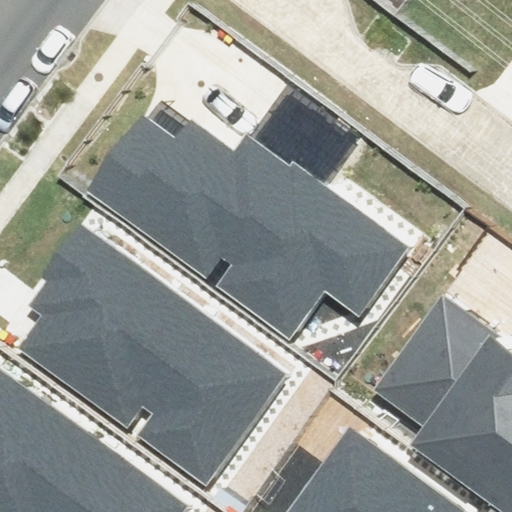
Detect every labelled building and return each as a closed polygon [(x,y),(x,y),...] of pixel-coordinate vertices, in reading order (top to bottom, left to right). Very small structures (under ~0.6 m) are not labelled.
[(174,140),(144,118),(89,191),(208,280),(226,257),(231,264),(217,283),(291,338),(326,291),(360,317),(414,246),(297,159),(291,167),(249,136),(238,151),(191,116),(174,140)] [(16,350),(125,430),(144,405),(156,414),(139,436),(206,486),(288,376),(78,220),(40,272),(49,279),(30,304),(43,314),(16,350)] [(511,511),(511,347),(444,297),(377,387),(430,426),(415,445),(506,511),(511,511)] [(186,511),(193,503),(0,366),(0,511),(186,511)] [(465,511),(348,426),(284,511),(465,511)]
